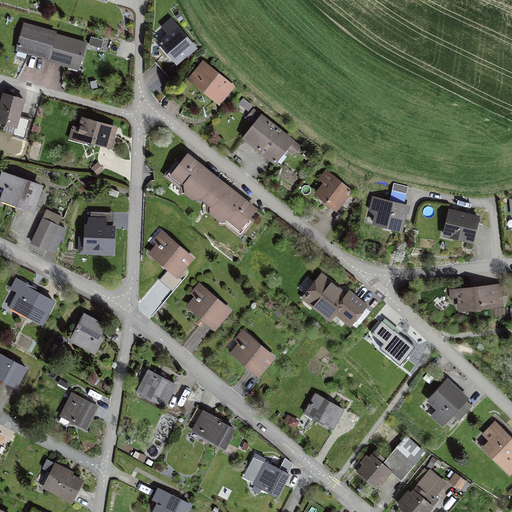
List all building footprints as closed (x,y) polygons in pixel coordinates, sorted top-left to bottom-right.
[(176,63),(194,47),(171,20),(163,26),(170,34),(159,43),(176,63)] [(37,55),(48,58),(55,35),(55,33),(24,24),(17,46),(38,52),(37,55)] [(86,43),(55,35),(48,58),(47,60),(58,63),(59,60),(80,66),(86,43)] [(103,40),(91,37),(89,44),(101,48),(103,40)] [(203,76),(196,84),(219,102),(232,86),(203,63),(197,71),(203,76)] [(172,99),(183,108),(192,97),(181,87),(172,99)] [(0,107),(0,119),(16,124),(23,100),(4,94),(0,107)] [(259,150),(277,128),(261,116),(244,137),(259,150)] [(115,127),(83,119),(78,138),(109,147),(115,127)] [(292,141),(277,128),(259,150),(275,162),(292,141)] [(220,144),(232,153),(241,142),(229,132),(220,144)] [(254,209),(188,156),(173,174),(185,184),(186,192),(193,198),(201,197),(211,205),(212,213),(219,219),(227,218),(239,228),(254,209)] [(1,200),(33,211),(42,186),(2,172),(0,180),(0,184),(6,187),(1,200)] [(331,175),(317,193),(337,208),(341,203),(348,209),(358,197),(331,175)] [(406,194),(408,186),(394,183),(392,190),(406,194)] [(119,192),(110,189),(108,194),(117,197),(119,192)] [(401,230),(407,206),(373,197),(372,201),(379,203),(374,224),(382,226),(384,229),(389,230),(393,228),(401,230)] [(450,211),(444,235),(472,242),(478,217),(450,211)] [(87,225),(84,225),(84,237),(78,237),(78,254),(115,255),(116,226),(106,226),(106,217),(88,217),(87,225)] [(32,243),(46,249),(53,233),(40,227),(32,243)] [(176,275),(191,258),(166,237),(151,254),(176,275)] [(347,296),(322,275),(304,298),(330,319),(335,312),(350,324),(365,305),(349,293),(347,296)] [(31,287),(16,278),(11,288),(18,292),(10,307),(42,323),(53,301),(30,289),(31,287)] [(459,297),(460,310),(494,306),(492,286),(451,290),(452,297),(459,297)] [(189,306),(214,327),(229,310),(204,289),(189,306)] [(105,326),(84,315),(71,339),(95,352),(100,341),(98,340),(105,326)] [(414,347),(382,322),(372,334),(384,344),(380,349),(400,365),(414,347)] [(258,374),(273,357),(248,336),(233,353),(258,374)] [(0,378),(16,387),(26,368),(0,353),(0,378)] [(138,389),(166,404),(171,394),(169,393),(174,383),(148,370),(138,389)] [(447,379),(428,400),(438,409),(432,415),(443,425),(452,414),(459,420),(472,406),(466,400),(467,398),(447,379)] [(97,405),(73,393),(59,421),(65,424),(68,423),(70,419),(75,421),(74,423),(85,428),(97,405)] [(343,409),(316,394),(305,413),(332,428),(343,409)] [(200,434),(224,447),(234,429),(220,421),(221,420),(197,408),(190,420),(204,427),(200,434)] [(511,469),(511,439),(495,423),(484,434),(492,441),(485,448),(510,472),(511,469)] [(402,480),(424,453),(401,433),(395,439),(400,443),(382,463),(390,470),(402,480)] [(390,470),(382,463),(380,462),(383,458),(375,451),(369,458),(367,456),(361,462),(359,460),(354,467),(377,486),(390,470)] [(288,473),(264,460),(265,458),(256,453),(248,468),(257,473),(253,482),(277,494),(288,473)] [(69,471),(46,459),(42,467),(48,470),(41,485),(72,501),(82,481),(67,473),(69,471)] [(426,511),(437,499),(432,495),(444,482),(430,471),(411,493),(408,491),(399,502),(402,504),(400,506),(407,511),(426,511)] [(465,480),(456,473),(450,481),(459,488),(465,480)] [(186,511),(190,505),(157,488),(153,498),(159,501),(153,511),(186,511)]
